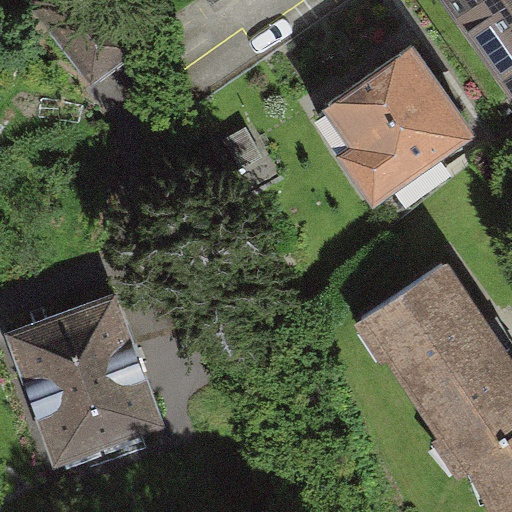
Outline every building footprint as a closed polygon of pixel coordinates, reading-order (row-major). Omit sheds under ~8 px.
[(106,0),(18,0),(84,91),(143,53),(106,0)] [(201,0),(209,12),(228,0),(201,0)] [(511,0),(457,0),(511,81),(511,0)] [(421,44),(320,112),(385,207),(486,138),(421,44)] [(511,511),(511,337),(460,261),(369,319),(468,469),(482,460),(505,511),(511,511)] [(123,294),(12,330),(57,467),(168,430),(123,294)]
